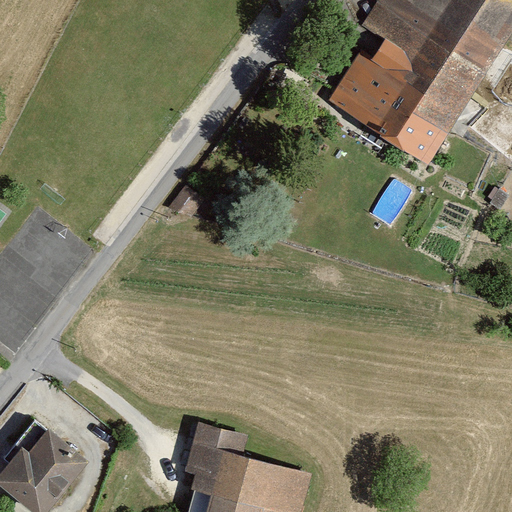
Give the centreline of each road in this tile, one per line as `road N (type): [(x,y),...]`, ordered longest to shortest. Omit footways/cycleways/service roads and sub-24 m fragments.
road 1 (unclassified): [(0,406),(315,0)]
road 2 (unknown): [(39,355),(93,383),(128,413),(161,477)]
